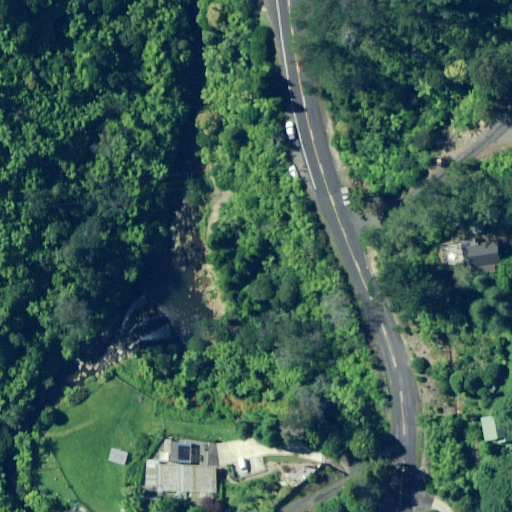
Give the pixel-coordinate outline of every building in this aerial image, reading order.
[(485,222),(470,225),(472,235),(487,232),(485,222)] [(483,238),(443,243),(447,269),(473,265),(473,268),(501,264),(498,244),(484,246),(483,238)] [(511,431),(508,412),(480,418),(486,449),(511,443),(511,431)] [(179,463),(180,443),(171,443),(170,463),(179,463)] [(128,453),(104,447),(101,459),(125,466),(128,453)] [(217,509),(218,466),(160,465),(160,461),(148,461),(147,488),(157,489),(157,491),(180,492),(180,504),(187,504),(187,508),(217,509)]
